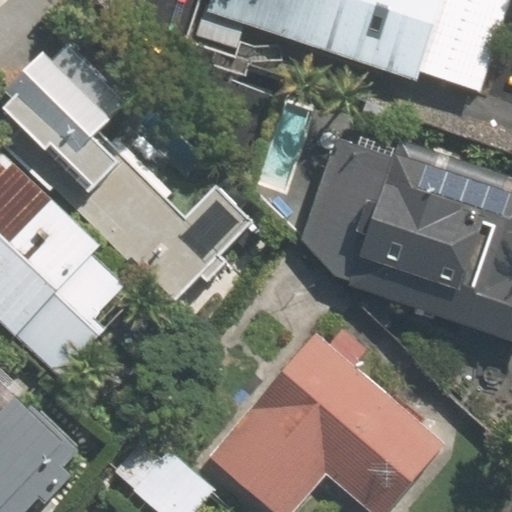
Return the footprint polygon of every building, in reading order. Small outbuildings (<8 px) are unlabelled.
[(93,0),(102,9),(111,0),(93,0)] [(477,92),(505,0),(207,0),(205,8),(477,92)] [(127,101),(70,47),(53,64),(39,51),(3,86),(8,92),(0,99),(0,106),(24,129),(7,146),(51,190),(57,184),(174,299),(249,222),(215,189),(185,219),(96,130),(127,101)] [(511,178),(397,140),(348,282),(511,337),(511,178)] [(0,155),(0,320),(60,377),(134,300),(93,260),(101,252),(0,155)] [(376,511),(437,440),(311,335),(209,458),(274,511),(287,511),(321,473),(366,511),(376,511)] [(0,511),(30,511),(82,457),(0,379),(0,511)] [(193,511),(211,492),(165,453),(158,461),(144,449),(116,481),(151,511),(193,511)]
